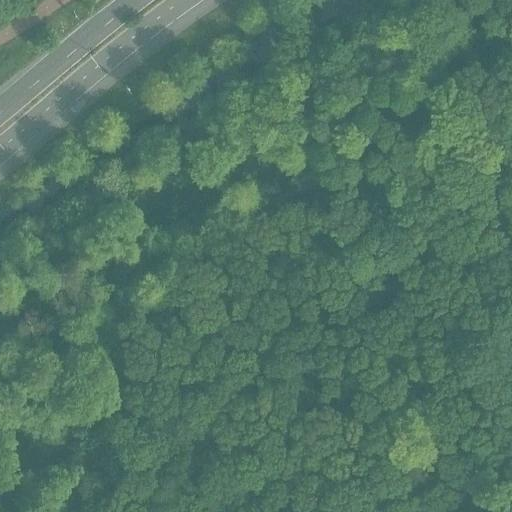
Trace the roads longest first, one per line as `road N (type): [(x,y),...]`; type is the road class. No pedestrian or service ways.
road 1 (unknown): [(0,510),(79,429),(117,410),(358,405),(430,388),(511,350)]
road 2 (primary): [(0,166),(200,0)]
road 3 (primary): [(130,0),(0,111)]
